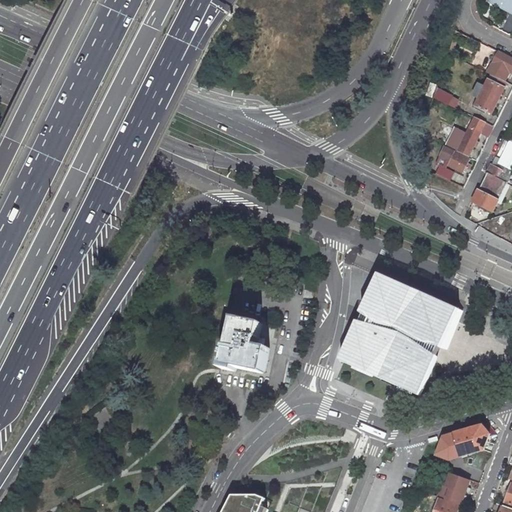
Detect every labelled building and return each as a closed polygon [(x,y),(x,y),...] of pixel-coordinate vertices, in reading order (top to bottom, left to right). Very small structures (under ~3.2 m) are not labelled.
[(499,52),(488,72),(489,73),(492,74),(505,80),(505,79),(510,70),(511,71),(511,57),(499,51),(499,52)] [(492,112),(508,81),(505,79),(505,80),(492,74),(485,87),(478,84),(474,91),(481,95),(479,99),(477,104),(492,112)] [(437,86),(438,83),(430,81),(426,93),(434,95),(437,86)] [(459,97),(437,86),(434,95),(455,105),(459,97)] [(467,132),(455,126),(453,132),(451,131),(446,142),(469,154),(480,131),(489,135),(494,124),(475,115),(467,132)] [(511,136),(505,134),(503,139),(508,141),(499,160),(501,162),(510,143),(511,143),(511,136)] [(511,143),(510,143),(501,162),(511,166),(511,143)] [(470,156),(462,152),(456,149),(453,156),(451,155),(448,161),(450,162),(450,164),(463,171),(465,167),(468,168),(470,164),(467,162),(470,156)] [(450,168),(440,163),(436,170),(447,175),(450,168)] [(504,170),(491,164),(487,172),(500,179),(504,170)] [(492,210),(506,182),(500,179),(487,172),(473,200),(492,210)] [(460,308),(379,272),(340,361),(343,362),(393,384),(400,388),(407,391),(421,397),(437,361),(460,308)] [(253,320),(232,315),(228,343),(224,342),(220,366),(234,370),(236,363),(263,368),(268,346),(261,345),(263,337),(258,336),(261,321),(259,321),(253,320)] [(456,435),(463,461),(487,454),(493,436),(485,427),(456,435)] [(463,461),(456,435),(443,439),(442,440),(435,458),(450,464),(463,461)] [(472,482),(450,473),(444,487),(449,489),(445,500),(461,506),(463,506),(472,482)] [(258,497),(231,497),(222,511),(259,511),(266,499),(258,497)] [(458,511),(461,506),(445,500),(438,498),(433,511),(458,511)]
